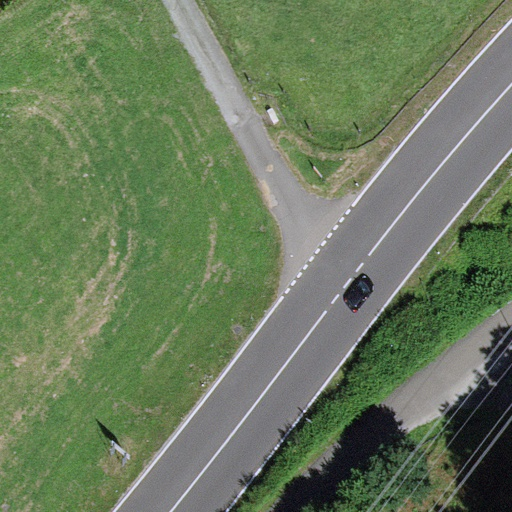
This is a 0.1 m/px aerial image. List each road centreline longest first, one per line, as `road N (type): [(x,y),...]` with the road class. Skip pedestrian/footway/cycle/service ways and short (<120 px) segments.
road 1 (primary): [(511,83),(336,293),(169,511)]
road 2 (track): [(288,511),(323,472),(511,331)]
